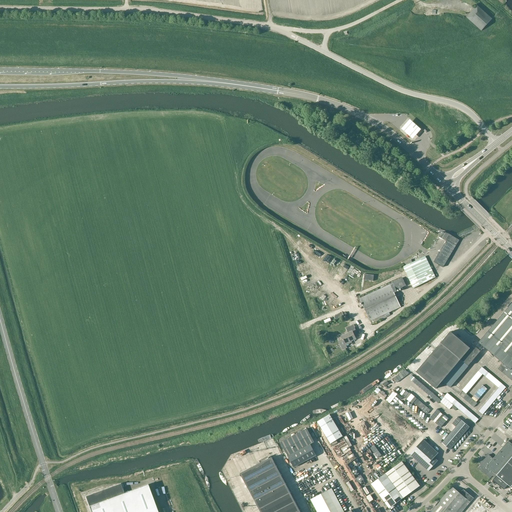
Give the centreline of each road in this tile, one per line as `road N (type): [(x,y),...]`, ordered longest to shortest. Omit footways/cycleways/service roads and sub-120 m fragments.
road 1 (unclassified): [(0,9),(270,26)]
road 2 (primary): [(444,183),(372,121),(308,96),(233,84)]
road 3 (primary): [(233,84),(0,69)]
road 4 (primary): [(0,87),(233,84)]
road 5 (primary): [(59,511),(0,319)]
road 6 (unclassified): [(484,130),(452,103),(407,93),(324,52)]
